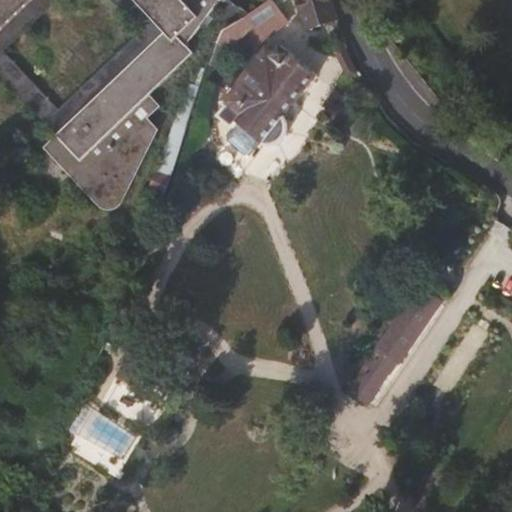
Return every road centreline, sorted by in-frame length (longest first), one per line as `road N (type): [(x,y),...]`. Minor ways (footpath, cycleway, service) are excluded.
road 1 (residential): [(511,183),(429,127),(348,0)]
road 2 (track): [(232,364),(197,405),(182,442),(168,452),(143,452)]
